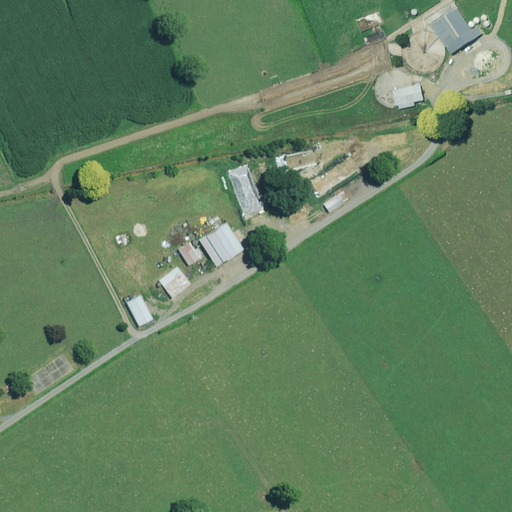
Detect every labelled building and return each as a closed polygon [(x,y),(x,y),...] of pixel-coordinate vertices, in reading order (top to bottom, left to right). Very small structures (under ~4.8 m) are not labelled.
[(473,30),(459,9),(433,26),(447,48),(448,47),(453,55),(485,33),(480,26),(473,30)] [(385,25),(381,12),(358,20),(362,33),(385,25)] [(400,106),(401,109),(417,106),(416,102),(426,100),(423,85),(396,91),(399,106),(400,106)] [(344,203),(339,195),(324,205),(329,213),(344,203)] [(225,224),(197,241),(214,268),(242,250),(225,224)] [(200,258),(190,243),(178,250),(188,266),(200,258)] [(190,285),(177,268),(159,281),(172,298),(190,285)] [(151,320),(139,296),(126,303),(138,327),(151,320)]
